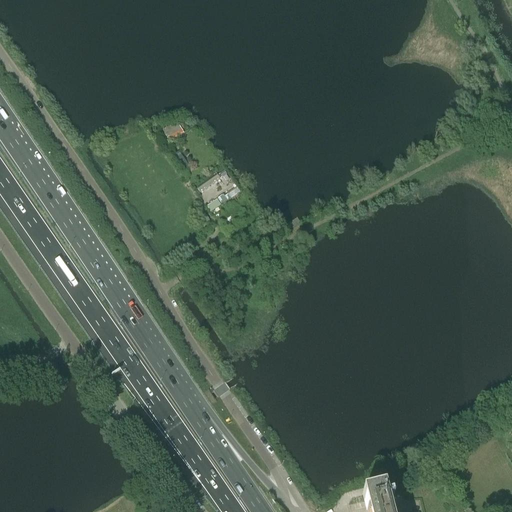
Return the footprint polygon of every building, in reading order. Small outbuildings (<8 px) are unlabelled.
[(168,142),(188,131),(185,127),(181,130),(177,122),(166,128),(167,129),(168,131),(163,133),(168,142)] [(188,167),(178,152),(173,156),(183,170),(188,167)] [(224,170),(196,189),(199,193),(214,183),(216,185),(220,182),(219,180),(222,177),(227,184),(231,181),(224,170)] [(221,204),(239,192),(236,187),(226,194),(227,195),(218,200),(221,204)] [(216,200),(206,207),(210,213),(214,210),(216,213),(221,209),(222,208),(216,200)] [(198,219),(203,227),(210,222),(205,215),(198,219)] [(383,490),(362,495),(363,502),(364,502),(365,508),(366,511),(388,511),(388,508),(388,507),(386,502),(385,497),(385,496),(383,490)]
